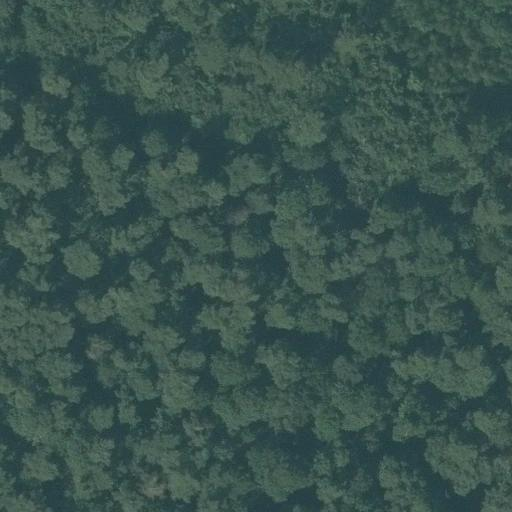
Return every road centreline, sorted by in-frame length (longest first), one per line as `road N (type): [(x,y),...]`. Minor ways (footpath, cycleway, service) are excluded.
road 1 (track): [(494,131),(429,207),(350,344),(230,511)]
road 2 (track): [(0,148),(21,0)]
